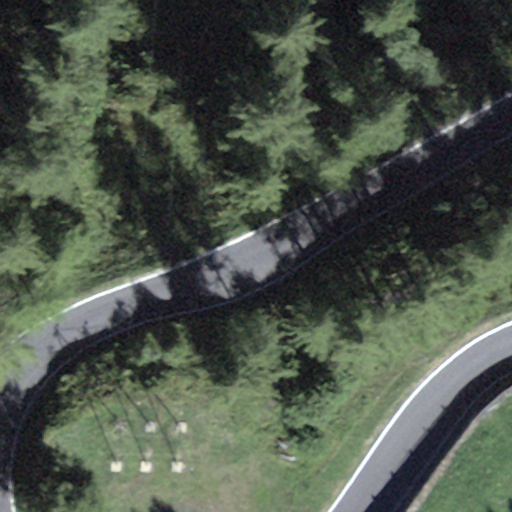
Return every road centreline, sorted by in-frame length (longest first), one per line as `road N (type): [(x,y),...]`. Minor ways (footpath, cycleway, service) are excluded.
road 1 (tertiary): [(0,392),(58,335),(272,245),(511,113)]
road 2 (tertiary): [(511,346),(446,395),(359,511)]
